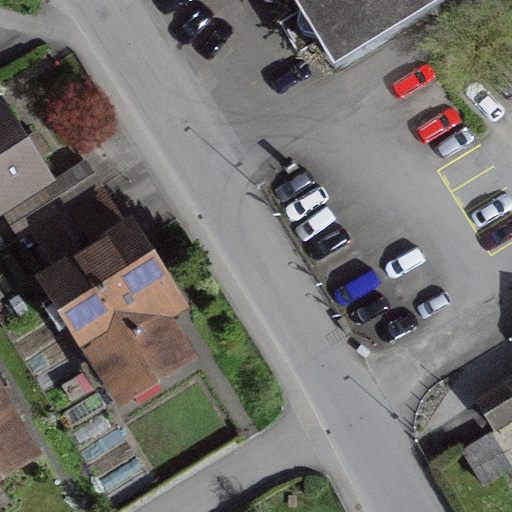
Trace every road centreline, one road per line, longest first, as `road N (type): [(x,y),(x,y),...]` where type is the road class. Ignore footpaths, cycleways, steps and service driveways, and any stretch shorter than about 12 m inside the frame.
road 1 (residential): [(345,418),(87,0)]
road 2 (residential): [(191,511),(345,418)]
